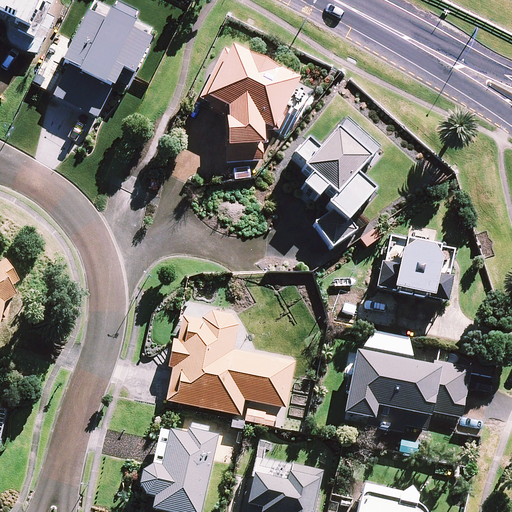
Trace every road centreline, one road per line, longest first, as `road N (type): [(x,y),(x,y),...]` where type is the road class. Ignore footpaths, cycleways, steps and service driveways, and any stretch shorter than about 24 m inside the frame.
road 1 (residential): [(0,161),(39,177),(68,204),(101,249),(112,280),(108,328),(58,511)]
road 2 (secondary): [(333,0),(472,74)]
